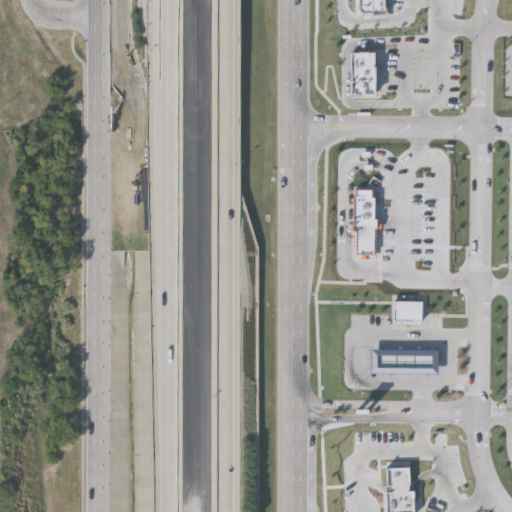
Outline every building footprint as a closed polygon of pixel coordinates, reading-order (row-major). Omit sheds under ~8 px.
[(359,0),(360,19),(386,18),(386,0),(359,0)] [(352,95),(376,95),(376,53),(352,53),(352,95)] [(354,189),(354,257),(375,256),(375,190),(354,189)] [(395,322),(422,321),(422,301),(394,302),(395,322)] [(378,334),(377,360),(446,361),(447,335),(378,334)] [(372,373),(439,374),(439,351),(373,349),(372,373)] [(415,511),(415,491),(411,491),(410,468),(388,468),(388,493),(387,493),(387,511),(415,511)]
